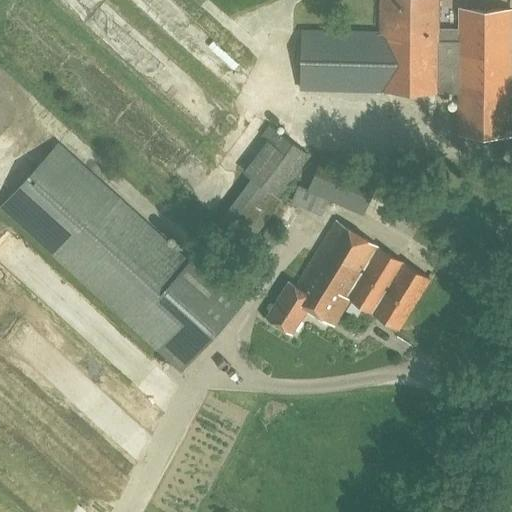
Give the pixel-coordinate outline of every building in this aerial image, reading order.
[(510,136),(511,9),(459,8),(459,29),(438,28),(438,0),(380,0),(380,32),(302,30),(301,88),(459,92),(458,134),(510,136)] [(246,248),(283,200),(277,196),(309,154),(269,124),(260,136),(267,142),(245,172),(252,177),(215,225),(246,248)] [(59,144),(1,208),(54,255),(160,351),(174,364),(180,370),(193,356),(241,303),(192,259),(189,262),(111,191),(59,144)] [(378,179),(323,155),(308,189),(299,185),(292,201),(307,207),(314,192),(363,214),(378,179)] [(398,329),(430,278),(336,220),(296,285),(289,280),(265,317),(292,333),(308,307),(332,323),(348,298),(371,312),(398,329)]
